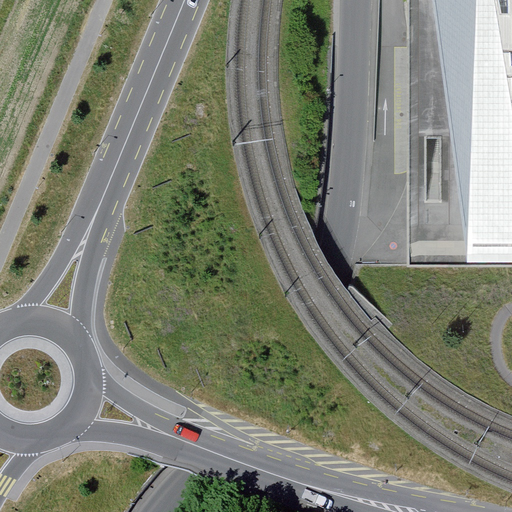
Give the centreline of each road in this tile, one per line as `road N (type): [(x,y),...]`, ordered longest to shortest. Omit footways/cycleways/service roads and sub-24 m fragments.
road 1 (unclassified): [(157,511),(275,378),(336,265),(353,145),(358,0)]
road 2 (secondary): [(89,228),(181,0)]
road 3 (tertiary): [(235,459),(412,511)]
road 4 (tertiary): [(66,426),(235,459)]
road 5 (tertiary): [(235,459),(90,377)]
